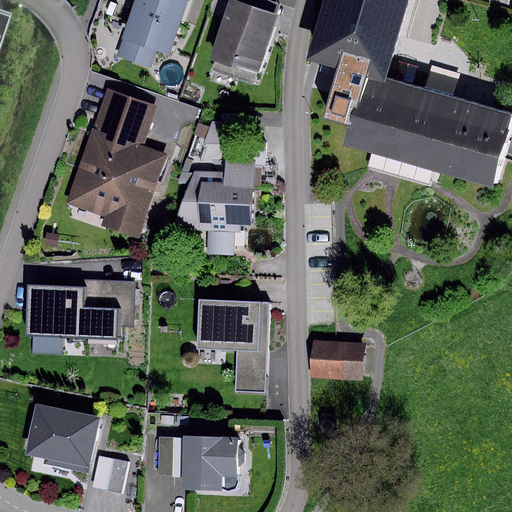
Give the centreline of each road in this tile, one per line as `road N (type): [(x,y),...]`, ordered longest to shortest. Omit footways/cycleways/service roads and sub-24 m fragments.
road 1 (residential): [(290,511),(301,471),(295,197),(304,0)]
road 2 (residential): [(40,0),(63,25),(76,77),(0,294)]
